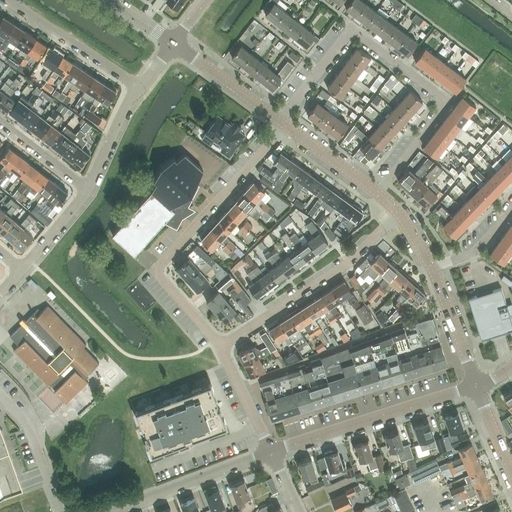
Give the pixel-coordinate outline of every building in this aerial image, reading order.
[(166,0),(177,8),(181,2),(182,3),(183,1),(183,0),(166,0)] [(265,15),(275,23),(284,11),(275,4),(278,0),(268,0),(265,5),(270,9),(265,15)] [(351,0),(345,9),(356,17),(366,4),(360,0),(351,0)] [(399,2),(394,8),(398,11),(403,5),(399,2)] [(356,17),(366,24),(376,11),(366,4),(356,17)] [(322,6),(318,11),(319,11),(323,14),(327,10),(322,6)] [(376,11),(366,24),(376,32),(386,19),(389,15),(379,8),(376,11)] [(290,15),(284,11),(275,23),(285,31),(295,19),(294,19),(297,16),(292,12),(290,15)] [(415,23),(419,17),(415,14),(411,20),(415,23)] [(0,33),(0,34),(0,44),(14,24),(3,17),(0,21),(0,33)] [(419,17),(415,23),(418,26),(423,20),(419,17)] [(295,19),(285,31),(295,39),(304,27),(295,19)] [(386,19),(376,32),(386,40),(396,27),(386,19)] [(14,24),(0,44),(0,49),(2,52),(10,40),(16,44),(25,31),(14,24)] [(256,31),(262,35),(266,29),(260,25),(256,31)] [(314,35),(304,27),(295,39),(305,47),(314,35)] [(396,27),(386,40),(396,47),(406,35),(406,34),(396,27)] [(15,59),(14,59),(20,63),(36,38),(25,31),(16,44),(21,48),(17,54),(18,54),(15,59)] [(406,35),(396,47),(407,55),(417,42),(406,35)] [(36,38),(20,63),(24,66),(31,55),(37,59),(46,45),(36,38)] [(259,46),(264,51),(272,44),(268,39),(259,46)] [(231,58),(241,66),(251,54),(240,46),(231,58)] [(363,67),(362,68),(365,70),(369,66),(365,63),(370,57),(357,48),(350,58),(363,67)] [(424,49),(415,61),(425,69),(435,56),(424,48),(424,49)] [(50,75),(63,56),(52,49),(43,62),(49,66),(45,73),(50,75)] [(296,62),(300,58),(292,52),(288,56),(296,62)] [(251,54),(241,66),(251,74),(261,62),(251,54)] [(63,56),(50,75),(46,80),(46,81),(50,83),(54,78),(54,79),(59,72),(64,76),(73,63),(63,56)] [(435,56),(425,69),(435,77),(445,63),(435,56)] [(342,68),(355,78),(355,77),(362,68),(362,67),(349,58),(342,68)] [(14,59),(11,65),(16,69),(20,63),(14,59)] [(475,59),(471,64),(476,67),(479,63),(475,59)] [(276,74),(271,70),(262,82),(272,89),(280,78),(283,80),(294,66),(287,61),(276,74)] [(251,74),(262,82),(271,70),(261,62),(251,74)] [(20,63),(16,69),(20,72),(22,70),(24,66),(20,63)] [(73,63),(64,76),(69,79),(62,91),(67,94),(83,70),(73,63)] [(435,77),(445,84),(455,71),(445,63),(435,77)] [(355,78),(342,68),(335,78),(347,88),(355,78)] [(83,70),(67,94),(71,97),(79,85),(85,89),(94,77),(83,70)] [(455,71),(445,84),(456,92),(466,79),(455,71)] [(9,86),(0,97),(0,104),(1,106),(0,106),(0,107),(6,112),(14,101),(9,97),(21,82),(16,77),(13,81),(9,86)] [(82,108),(79,113),(83,116),(84,115),(89,108),(105,84),(94,77),(85,89),(81,96),(87,100),(84,105),(82,108)] [(5,83),(9,86),(13,81),(9,78),(5,83)] [(327,88),(344,101),(347,96),(343,93),(347,88),(335,78),(327,88)] [(53,87),(45,82),(42,87),(41,87),(45,90),(48,92),(49,93),(53,87)] [(0,97),(9,86),(5,83),(0,88),(0,97)] [(89,108),(84,115),(97,125),(101,119),(92,113),(101,100),(107,104),(116,91),(105,84),(89,108)] [(410,91),(402,100),(414,111),(422,102),(410,91)] [(33,103),(37,97),(33,93),(29,99),(33,103)] [(376,95),(371,101),(376,105),(381,99),(376,95)] [(19,99),(9,112),(19,120),(29,107),(33,103),(29,99),(27,101),(21,96),(19,99)] [(19,120),(30,128),(40,115),(44,110),(39,105),(43,99),(42,98),(38,96),(37,97),(33,103),(29,107),(19,120)] [(62,101),(66,104),(70,99),(65,96),(62,101)] [(463,96),(454,107),(467,117),(475,106),(463,96)] [(393,110),(405,121),(405,120),(413,111),(414,111),(402,100),(402,101),(393,110)] [(60,103),(55,110),(59,113),(64,106),(60,103)] [(307,116),(318,123),(327,110),(329,107),(324,104),(322,107),(317,103),(307,116)] [(59,113),(62,116),(68,109),(64,106),(59,113)] [(467,117),(454,107),(447,117),(460,127),(467,117)] [(30,128),(40,136),(59,113),(55,110),(50,115),(49,115),(45,120),(40,115),(30,128)] [(327,110),(318,123),(328,130),(337,118),(327,110)] [(385,119),(396,130),(397,130),(405,121),(393,110),(385,119)] [(59,113),(40,136),(51,144),(61,132),(55,128),(61,121),(64,117),(62,116),(59,113)] [(218,116),(205,133),(214,140),(213,142),(222,149),(221,151),(229,157),(241,140),(235,135),(238,131),(240,127),(234,122),(231,126),(218,116)] [(447,117),(439,127),(452,137),(460,127),(447,117)] [(348,125),(337,118),(328,130),(338,138),(348,125)] [(377,128),(376,129),(388,139),(396,130),(385,119),(377,128)] [(61,153),(76,134),(65,126),(61,132),(51,144),(61,153)] [(452,137),(439,127),(431,137),(444,147),(452,137)] [(371,158),(380,148),(368,138),(358,128),(354,132),(364,142),(359,147),(360,147),(366,153),(364,155),(364,156),(369,160),(371,158)] [(85,133),(84,132),(80,129),(76,134),(61,153),(72,161),(74,159),(82,165),(90,155),(82,149),(82,148),(81,147),(86,141),(81,137),(85,133)] [(376,129),(368,138),(380,148),(388,139),(376,129)] [(463,137),(467,141),(472,135),(467,131),(463,137)] [(350,149),(357,143),(351,137),(345,143),(350,149)] [(424,147),(422,150),(434,159),(435,159),(437,156),(441,159),(448,150),(444,147),(431,137),(424,147)] [(360,147),(352,156),(359,161),(364,156),(364,155),(366,153),(360,147)] [(2,178),(19,156),(9,148),(0,159),(0,160),(5,164),(1,169),(2,170),(0,171),(0,176),(2,178)] [(274,183),(291,160),(286,156),(287,154),(283,151),(281,153),(280,152),(273,162),(278,165),(273,173),(263,166),(259,172),(263,175),(274,183)] [(156,181),(155,183),(152,191),(112,235),(134,255),(135,254),(136,255),(141,250),(140,249),(164,222),(177,229),(199,185),(196,184),(203,171),(184,154),(176,160),(174,157),(161,166),(154,180),(156,181)] [(2,178),(0,180),(0,185),(2,188),(14,172),(19,175),(29,163),(19,156),(2,178)] [(502,165),(496,171),(508,182),(511,177),(511,168),(505,162),(500,158),(497,161),(502,165)] [(408,170),(398,181),(407,190),(418,178),(428,167),(433,162),(429,159),(424,164),(423,163),(413,174),(408,170)] [(271,187),(270,187),(277,192),(285,182),(283,181),(289,173),(294,177),(301,167),(291,160),(274,183),(271,187)] [(21,185),(17,190),(21,193),(38,170),(29,163),(19,175),(24,179),(20,183),(21,184),(21,185)] [(418,178),(407,190),(417,199),(431,183),(436,177),(442,170),(436,164),(425,176),(427,178),(423,182),(418,178)] [(294,177),(291,180),(293,181),(294,188),(291,192),(292,192),(295,195),(296,195),(298,193),(300,190),(311,175),(301,167),(294,177)] [(20,194),(16,199),(20,202),(25,196),(26,195),(29,191),(34,195),(38,190),(48,177),(38,170),(21,193),(20,194)] [(471,177),(479,184),(481,181),(484,184),(488,180),(478,170),(471,177)] [(496,171),(488,180),(499,191),(508,182),(496,171)] [(260,180),(270,187),(271,187),(274,183),(263,175),(260,180)] [(316,178),(311,175),(300,190),(305,193),(309,188),(314,192),(321,182),(320,181),(321,180),(317,177),(316,178)] [(39,199),(36,202),(37,202),(41,206),(42,204),(48,197),(57,185),(48,178),(48,177),(38,190),(43,194),(39,198),(39,199)] [(484,184),(479,189),(490,200),(499,191),(488,180),(484,184)] [(253,182),(244,191),(266,211),(270,207),(259,197),(264,192),(253,182)] [(322,183),(321,182),(314,192),(320,196),(316,202),(320,205),(332,190),(327,186),(328,185),(324,182),(322,183)] [(440,191),(431,183),(417,199),(426,207),(440,191)] [(41,206),(40,207),(40,208),(47,214),(56,203),(58,205),(67,193),(57,185),(48,197),(42,204),(41,206)] [(490,200),(479,189),(470,198),(481,209),(490,200)] [(17,190),(12,196),(13,196),(16,199),(20,194),(21,193),(17,190)] [(332,190),(320,205),(331,212),(335,207),(342,197),(341,197),(342,195),(338,192),(337,194),(332,190)] [(244,191),(236,201),(251,215),(256,210),(262,215),(266,211),(244,191)] [(291,192),(287,197),(291,200),(295,195),(292,192),(291,192)] [(342,197),(335,207),(340,211),(336,217),(340,221),(352,205),(342,197)] [(461,207),(461,208),(472,219),(481,209),(470,198),(461,207)] [(247,211),(236,201),(235,202),(233,201),(229,206),(230,207),(227,211),(238,221),(247,211)] [(9,209),(5,213),(0,218),(0,231),(3,234),(14,221),(11,218),(11,214),(18,205),(14,202),(12,205),(9,208),(9,209)] [(37,202),(30,211),(31,211),(34,214),(40,207),(41,206),(37,202)] [(352,205),(343,217),(343,218),(333,231),(343,238),(355,222),(362,212),(361,212),(362,210),(358,207),(357,208),(352,205)] [(464,228),(452,216),(441,206),(437,210),(448,221),(443,226),(448,231),(447,232),(453,238),(454,237),(464,228)] [(40,207),(34,214),(47,225),(52,219),(47,214),(40,208),(40,207)] [(270,207),(266,211),(271,215),(271,216),(275,212),(270,207)] [(461,208),(452,216),(464,228),(472,219),(461,208)] [(238,221),(227,211),(218,221),(229,231),(238,221)] [(266,211),(262,215),(267,219),(271,215),(266,211)] [(14,221),(3,234),(12,242),(30,221),(33,218),(29,214),(20,225),(14,221)] [(288,215),(279,224),(283,228),(291,222),(293,220),(288,215)] [(30,221),(12,242),(21,250),(26,245),(28,247),(33,241),(31,239),(33,236),(27,232),(31,228),(37,221),(33,218),(30,221)] [(213,226),(209,230),(232,251),(236,247),(224,236),(229,231),(218,221),(217,221),(216,220),(212,225),(213,226)] [(243,225),(249,230),(252,226),(247,221),(243,225)] [(308,241),(316,252),(328,243),(311,221),(306,225),(313,235),(314,237),(308,241)] [(320,227),(324,231),(328,227),(324,221),(324,222),(321,226),(320,227)] [(239,229),(238,229),(239,229),(244,235),(248,231),(249,230),(243,225),(239,229)] [(324,231),(331,240),(335,237),(328,227),(324,231)] [(232,251),(209,230),(206,234),(204,233),(200,238),(202,239),(201,240),(212,250),(217,245),(229,255),(232,251)] [(271,232),(265,239),(269,244),(276,237),(271,232)] [(286,232),(280,237),(291,251),(287,254),(288,256),(297,268),(303,264),(302,262),(306,259),(289,237),(286,232)] [(511,238),(505,233),(498,244),(511,253),(511,250),(511,238)] [(292,234),(289,237),(306,259),(310,256),(311,258),(317,254),(316,252),(308,241),(302,246),(301,244),(301,241),(296,234),(293,234),(292,234)] [(511,253),(498,244),(490,254),(503,263),(511,253)] [(207,262),(211,257),(198,246),(193,250),(200,256),(193,263),(189,258),(180,265),(179,264),(174,268),(181,276),(183,275),(187,280),(207,262)] [(274,248),(269,252),(286,274),(296,267),(288,256),(282,261),(277,254),(278,253),(274,248)] [(286,274),(269,252),(268,250),(263,254),(268,261),(269,260),(274,267),(268,271),(276,282),(286,274)] [(232,251),(229,255),(233,259),(237,255),(234,252),(233,251),(232,251)] [(353,275),(348,278),(355,288),(359,294),(358,295),(359,295),(364,290),(370,283),(374,279),(380,272),(389,262),(379,254),(375,258),(371,254),(370,253),(366,258),(365,258),(358,267),(355,270),(360,274),(359,275),(359,276),(363,279),(364,280),(360,285),(359,283),(356,279),(353,275)] [(207,262),(187,280),(192,285),(190,286),(197,294),(203,288),(202,287),(209,280),(204,275),(212,267),(212,266),(215,262),(211,257),(207,262)] [(245,262),(242,259),(230,270),(233,273),(245,262)] [(266,289),(250,267),(246,262),(242,265),(246,270),(245,271),(253,282),(248,286),(256,297),(257,296),(258,298),(264,294),(262,292),(266,289)] [(376,288),(375,289),(379,292),(398,270),(389,262),(380,272),(385,277),(379,283),(380,284),(376,288)] [(250,267),(266,289),(270,286),(272,288),(277,283),(276,282),(268,271),(265,266),(260,270),(255,263),(254,264),(250,267)] [(214,285),(228,273),(222,268),(210,279),(214,284),(214,285)] [(398,270),(379,292),(382,295),(387,290),(388,291),(393,285),(398,289),(409,277),(403,273),(402,274),(398,270)] [(500,279),(511,287),(511,285),(511,281),(503,275),(500,279)] [(409,277),(398,289),(402,293),(397,299),(398,300),(393,305),(397,309),(416,287),(412,283),(414,282),(409,277)] [(344,281),(331,289),(339,300),(345,296),(350,303),(351,303),(354,308),(359,304),(344,281)] [(426,295),(416,287),(397,309),(400,311),(404,307),(406,308),(412,302),(417,306),(423,299),(424,300),(427,297),(425,296),(426,295)] [(236,293),(231,297),(235,301),(236,301),(247,315),(243,318),(238,313),(237,314),(234,317),(241,324),(241,323),(253,315),(245,305),(251,301),(242,288),(236,293)] [(375,288),(366,298),(370,301),(372,299),(379,292),(375,289),(376,288),(375,288)] [(468,298),(481,340),(511,330),(511,323),(509,314),(510,314),(507,304),(506,305),(501,288),(468,298)] [(331,289),(321,295),(336,319),(341,316),(338,310),(337,311),(333,304),(339,300),(331,289)] [(46,294),(51,299),(55,295),(50,290),(46,294)] [(215,311),(227,301),(218,291),(206,302),(215,311)] [(379,292),(372,299),(376,302),(382,295),(379,292)] [(321,295),(311,302),(318,314),(323,311),(331,323),(336,319),(321,295)] [(227,301),(215,311),(223,321),(235,311),(231,306),(234,304),(229,299),(227,301)] [(317,335),(321,332),(322,331),(313,317),(318,314),(311,302),(300,309),(316,333),(315,333),(317,335)] [(372,319),(364,305),(355,310),(364,324),(372,319)] [(13,351),(47,386),(49,384),(55,390),(54,392),(66,404),(88,382),(83,378),(99,363),(83,347),(86,345),(48,306),(37,317),(33,313),(25,321),(24,320),(22,321),(20,323),(22,325),(10,337),(18,345),(13,351)] [(295,310),(289,314),(299,330),(304,326),(310,336),(315,333),(316,333),(300,309),(296,312),(295,310)] [(375,316),(380,324),(386,320),(381,312),(375,316)] [(284,320),(279,323),(291,341),(295,347),(300,343),(297,338),(302,335),(299,330),(289,314),(283,318),(284,320)] [(417,332),(407,335),(406,336),(409,344),(437,335),(432,318),(415,324),(417,332)] [(274,324),(266,329),(271,336),(273,335),(276,341),(283,337),(287,343),(291,341),(279,323),(275,325),(274,324)] [(346,329),(353,339),(362,335),(354,324),(346,329)] [(406,336),(407,335),(404,327),(391,332),(398,355),(411,351),(409,344),(406,336)] [(243,350),(238,352),(240,356),(239,357),(241,363),(243,362),(244,364),(259,357),(276,349),(265,332),(260,336),(267,346),(256,351),(252,343),(242,348),(243,350)] [(328,341),(321,332),(317,335),(322,343),(323,344),(328,341)] [(405,378),(398,355),(391,332),(368,341),(382,385),(405,378)] [(344,342),(349,339),(345,333),(340,336),(344,342)] [(447,365),(437,335),(409,344),(411,351),(419,374),(447,365)] [(368,341),(349,348),(363,391),(382,385),(368,341)] [(322,343),(316,347),(319,351),(320,351),(324,348),(325,348),(323,344),(322,343)] [(363,391),(349,348),(321,359),(334,400),(363,391)] [(283,359),(286,365),(302,359),(297,350),(283,359)] [(419,374),(411,351),(398,355),(405,378),(419,374)] [(280,367),(286,365),(283,359),(280,355),(275,359),(280,367)] [(259,357),(244,364),(250,376),(254,374),(256,377),(266,372),(259,357)] [(311,363),(312,366),(302,369),(314,406),(334,400),(321,359),(311,363)] [(302,369),(287,373),(300,411),(314,406),(302,369)] [(300,411),(287,373),(259,382),(271,420),(300,411)] [(218,403),(211,383),(208,384),(209,387),(203,389),(202,387),(191,391),(192,393),(184,396),(183,394),(162,401),(163,404),(156,407),(155,404),(144,408),(145,411),(139,413),(138,411),(135,412),(136,414),(135,414),(137,421),(138,420),(142,431),(144,430),(146,435),(144,435),(148,446),(146,447),(149,453),(150,452),(151,455),(154,454),(153,451),(159,449),(160,451),(171,447),(170,445),(178,442),(178,444),(186,442),(186,441),(192,439),(200,437),(199,434),(206,431),(207,434),(218,430),(217,427),(223,425),(224,427),(227,427),(219,407),(217,408),(217,406),(216,403),(218,403)] [(51,390),(40,401),(54,415),(65,404),(51,390)] [(511,391),(503,398),(511,411),(511,410),(511,391)] [(448,436),(442,437),(446,448),(452,446),(452,447),(469,440),(467,433),(458,437),(455,430),(463,428),(458,413),(445,417),(449,432),(447,433),(448,436)] [(435,445),(428,422),(415,427),(422,449),(435,445)] [(0,497),(21,490),(0,432),(0,497)] [(385,438),(384,438),(386,443),(387,443),(390,452),(397,449),(401,461),(405,459),(409,471),(414,468),(417,467),(409,444),(402,446),(398,432),(385,436),(385,438)] [(446,450),(446,448),(442,437),(435,439),(439,452),(446,450)] [(385,468),(380,454),(372,457),(368,442),(355,446),(360,461),(367,459),(370,469),(377,467),(379,471),(385,468)] [(452,460),(447,462),(447,463),(449,468),(477,456),(471,444),(458,449),(461,456),(452,460)] [(332,451),(325,453),(325,455),(330,471),(339,468),(340,471),(344,472),(347,471),(348,476),(349,477),(354,475),(355,475),(354,474),(352,466),(346,467),(345,466),(343,459),(340,459),(337,451),(332,453),(332,451)] [(477,456),(449,468),(451,473),(452,474),(457,471),(466,467),(469,474),(482,469),(477,456)] [(414,483),(441,471),(435,458),(417,467),(409,471),(408,471),(414,483)] [(318,480),(311,460),(298,464),(303,479),(309,477),(311,482),(318,480)] [(447,462),(439,466),(441,471),(441,472),(449,468),(447,463),(447,462)] [(449,468),(441,472),(443,476),(451,473),(449,468)] [(450,491),(452,496),(460,493),(487,481),(482,469),(469,474),(464,476),(467,483),(450,491)] [(395,479),(399,487),(409,483),(405,474),(395,479)] [(238,508),(245,505),(243,499),(250,496),(244,480),(230,485),(238,508)] [(306,488),(308,494),(325,487),(322,480),(306,488)] [(487,481),(460,493),(462,499),(475,494),(479,500),(480,500),(482,504),(493,499),(491,495),(493,494),(487,481)] [(358,485),(353,487),(344,491),(345,493),(331,499),(337,511),(351,505),(347,496),(356,492),(360,490),(358,485)] [(415,511),(414,509),(409,499),(404,488),(392,494),(396,502),(397,505),(400,511),(415,511)] [(212,511),(218,508),(219,511),(226,511),(218,490),(206,495),(212,511)] [(465,505),(462,499),(460,493),(452,496),(457,508),(464,505),(465,505)] [(392,494),(376,502),(379,509),(388,504),(389,506),(396,502),(392,494)] [(199,511),(194,499),(181,504),(184,511),(199,511)] [(261,508),(258,510),(259,511),(282,511),(280,506),(274,508),(271,503),(261,508)] [(365,511),(371,511),(379,509),(376,503),(364,508),(365,511)]
